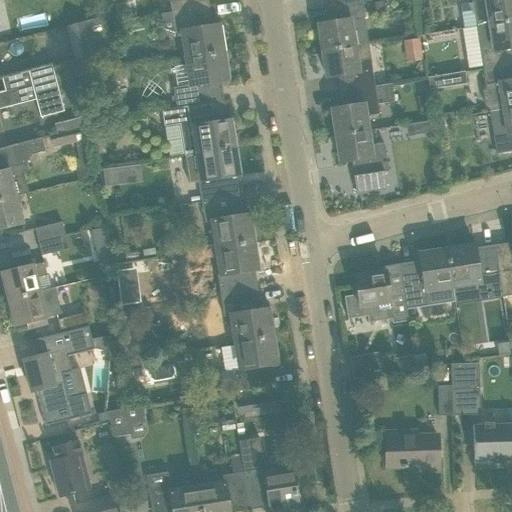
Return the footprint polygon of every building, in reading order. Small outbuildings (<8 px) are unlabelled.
[(166,0),(168,2),(170,12),(204,7),(203,0),(166,0)] [(511,0),(471,0),(475,27),(511,21),(511,0)] [(361,2),(330,7),(332,22),(318,25),(322,51),(354,46),(352,32),(365,30),(361,2)] [(383,2),(373,3),(374,11),(384,10),(383,2)] [(208,27),(204,7),(170,12),(174,33),(182,32),(186,59),(224,53),(219,25),(208,27)] [(106,16),(76,24),(84,57),(114,49),(106,16)] [(511,21),(475,27),(481,62),(482,69),(511,64),(511,57),(511,48),(511,21)] [(354,46),(322,51),(326,78),(341,76),(343,91),(374,86),(368,44),(354,46)] [(190,86),(182,87),(172,88),(176,108),(161,111),(219,102),(216,82),(228,80),(224,53),(186,59),(190,86)] [(511,64),(482,69),(485,88),(482,91),(484,107),(488,109),(489,112),(511,107),(511,64)] [(1,78),(5,91),(0,92),(0,108),(35,100),(39,118),(63,112),(51,65),(28,71),(1,78)] [(428,78),(429,88),(429,89),(444,87),(443,76),(428,78)] [(374,86),(343,91),(346,107),(331,110),(335,136),(367,131),(365,117),(379,114),(377,104),(393,102),(391,84),(374,86)] [(219,102),(161,111),(164,126),(178,124),(183,156),(197,154),(235,148),(230,120),(222,122),(219,102)] [(511,107),(489,112),(496,154),(511,151),(511,107)] [(80,118),(62,122),(65,132),(80,129),(82,128),(80,118)] [(444,130),(443,120),(435,121),(436,131),(444,130)] [(407,137),(435,132),(433,121),(405,125),(407,137)] [(65,132),(49,136),(52,148),(74,143),(83,141),(80,129),(65,132)] [(369,146),(367,131),(335,136),(340,163),(354,160),(356,176),(353,177),(356,194),(386,190),(384,172),(388,172),(383,144),(369,146)] [(44,152),(41,138),(0,148),(0,200),(15,197),(28,193),(23,174),(28,173),(26,164),(30,155),(44,152)] [(81,159),(74,160),(75,171),(77,181),(86,179),(85,172),(89,171),(85,147),(83,141),(74,143),(76,150),(78,149),(79,149),(81,159)] [(239,176),(235,148),(197,154),(183,156),(188,184),(197,183),(200,202),(234,197),(231,177),(239,176)] [(119,168),(109,169),(111,186),(121,185),(119,168)] [(15,197),(0,200),(0,229),(22,224),(15,197)] [(234,197),(200,202),(203,223),(213,221),(217,248),(254,242),(249,215),(238,217),(234,197)] [(38,242),(65,236),(62,223),(35,230),(38,242)] [(106,228),(91,231),(94,247),(110,244),(106,228)] [(65,236),(38,242),(41,255),(69,248),(65,236)] [(221,275),(217,276),(220,297),(253,291),(250,271),(258,270),(254,242),(217,248),(221,275)] [(502,296),(495,249),(475,252),(473,244),(446,249),(452,290),(479,286),(481,300),(502,296)] [(511,246),(495,249),(502,296),(511,294),(511,246)] [(452,290),(446,249),(418,253),(420,265),(399,268),(399,269),(405,302),(426,299),(427,304),(453,300),(452,290)] [(51,289),(47,274),(44,263),(1,273),(8,300),(51,289)] [(399,269),(353,276),(356,295),(343,297),(347,320),(348,320),(348,319),(366,316),(367,323),(391,319),(391,324),(408,321),(405,302),(399,269)] [(55,288),(51,289),(8,300),(14,326),(25,323),(27,329),(47,324),(45,318),(62,314),(55,288)] [(253,291),(220,297),(223,317),(232,316),(236,342),(273,337),(268,309),(256,311),(253,291)] [(139,297),(120,300),(120,306),(140,303),(139,297)] [(84,313),(57,320),(60,334),(87,327),(86,321),(84,313)] [(24,366),(20,367),(20,369),(21,369),(22,374),(22,375),(22,376),(26,375),(27,378),(27,379),(27,380),(28,380),(31,390),(30,391),(30,393),(35,391),(44,427),(91,415),(85,394),(68,398),(62,374),(71,372),(71,371),(67,357),(93,350),(93,349),(91,339),(88,330),(87,327),(60,334),(40,339),(44,355),(39,356),(22,360),(22,362),(23,362),(24,366)] [(273,337),(236,342),(240,369),(232,371),(235,392),(269,387),(265,366),(277,364),(273,337)] [(508,343),(496,345),(497,356),(509,354),(508,343)] [(378,353),(349,358),(353,382),(370,379),(401,373),(415,371),(413,356),(399,359),(380,362),(378,353)] [(140,363),(121,367),(124,380),(142,376),(140,363)] [(478,363),(450,364),(451,386),(451,390),(479,389),(478,363)] [(451,386),(437,386),(438,416),(452,416),(451,390),(451,386)] [(246,397),(233,399),(235,416),(249,414),(246,397)] [(109,420),(116,437),(130,435),(128,421),(140,419),(138,407),(105,412),(106,412),(109,420)] [(106,412),(97,415),(99,423),(109,420),(106,412)] [(503,463),(504,463),(504,462),(511,461),(511,423),(472,425),(473,463),(493,462),(493,464),(494,464),(494,462),(503,462),(503,463)] [(420,467),(420,471),(438,471),(437,436),(416,437),(415,432),(384,433),(386,467),(400,467),(400,468),(406,468),(406,467),(420,467)] [(56,461),(50,462),(59,497),(84,490),(89,489),(81,455),(77,442),(73,443),(72,437),(54,442),(55,447),(52,448),(56,461)] [(250,471),(243,472),(248,506),(268,503),(269,511),(297,506),(291,469),(264,473),(263,469),(250,471)] [(223,484),(197,488),(200,511),(228,511),(228,509),(248,506),(243,472),(222,476),(223,484)] [(169,484),(168,484),(166,473),(145,476),(147,488),(151,511),(200,511),(197,488),(170,492),(169,484)] [(130,511),(146,509),(144,494),(118,498),(119,511),(130,511)] [(93,501),(74,506),(75,511),(114,511),(113,506),(110,496),(93,501)]
